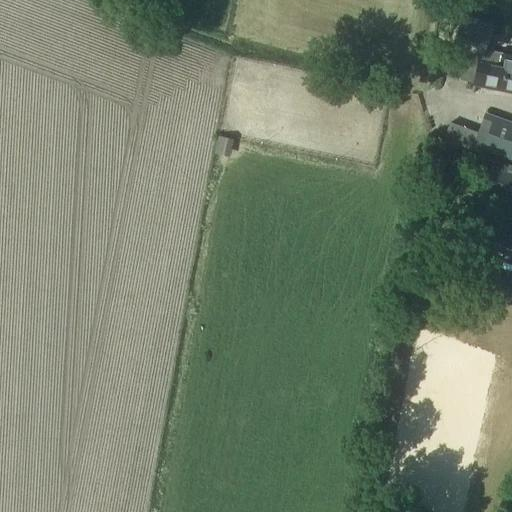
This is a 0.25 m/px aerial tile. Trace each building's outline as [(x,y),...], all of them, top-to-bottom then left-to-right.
[(451,10),(440,39),(456,45),(467,15),(451,10)] [(467,15),(456,45),(487,57),(491,44),(498,27),(467,15)] [(480,61),(475,83),(511,91),(511,55),(503,53),(501,65),(480,61)] [(474,83),(478,63),(464,60),(460,80),(474,83)] [(452,123),(444,143),(462,150),(462,149),(483,156),(486,149),(511,158),(511,123),(511,124),(487,115),(480,135),(452,123)] [(511,193),(511,171),(504,169),(497,189),(511,193)] [(511,223),(502,220),(493,247),(511,253),(511,223)] [(474,353),(480,335),(454,327),(440,370),(463,377),(468,363),(476,365),(479,355),(474,353)]
